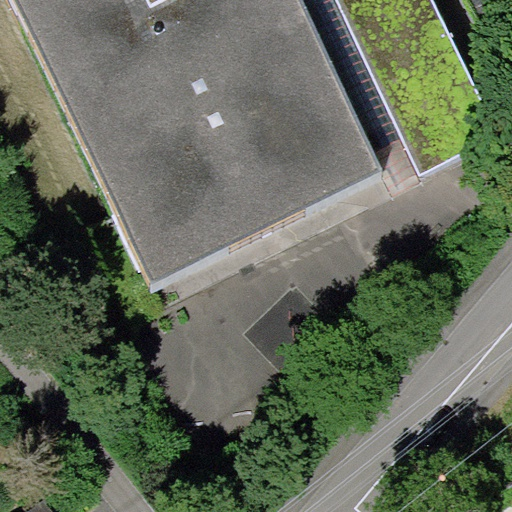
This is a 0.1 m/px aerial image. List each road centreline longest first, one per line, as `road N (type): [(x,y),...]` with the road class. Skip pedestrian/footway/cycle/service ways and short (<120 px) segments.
road 1 (residential): [(150,511),(0,322)]
road 2 (residential): [(511,334),(361,511)]
